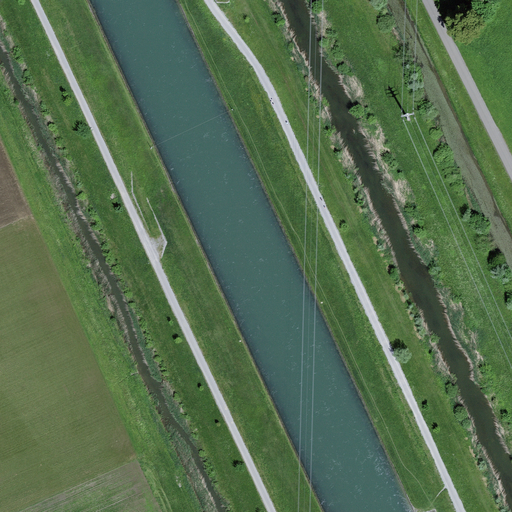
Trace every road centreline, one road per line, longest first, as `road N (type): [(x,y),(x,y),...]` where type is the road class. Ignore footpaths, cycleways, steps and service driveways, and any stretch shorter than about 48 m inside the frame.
road 1 (track): [(208,0),(262,74),(464,511)]
road 2 (track): [(46,0),(288,511)]
road 3 (track): [(428,0),(511,168)]
